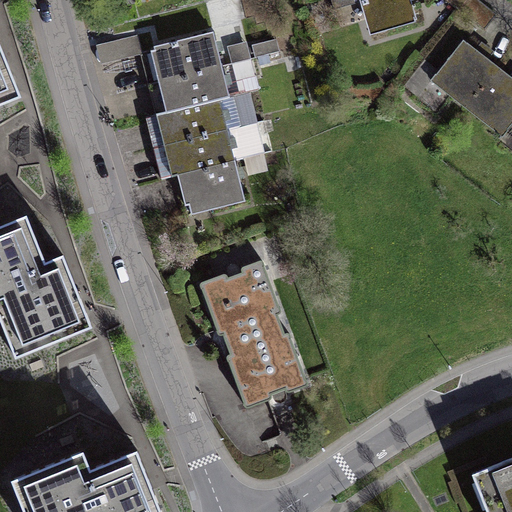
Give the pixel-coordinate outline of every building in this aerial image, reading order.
[(359,0),(371,42),(420,28),(411,0),(359,0)] [(211,30),(143,46),(183,216),(241,202),(231,160),(256,154),(239,85),(253,82),(247,57),(219,63),(211,30)] [(511,81),(463,42),(432,81),(501,137),(511,123),(511,81)] [(0,111),(17,104),(0,60),(0,111)] [(20,221),(0,228),(0,324),(25,315),(34,338),(108,309),(74,223),(28,241),(20,221)] [(262,260),(200,283),(247,407),(308,385),(262,260)] [(79,434),(7,462),(26,511),(164,511),(134,436),(88,454),(79,434)] [(481,511),(511,511),(511,458),(467,477),(481,511)]
